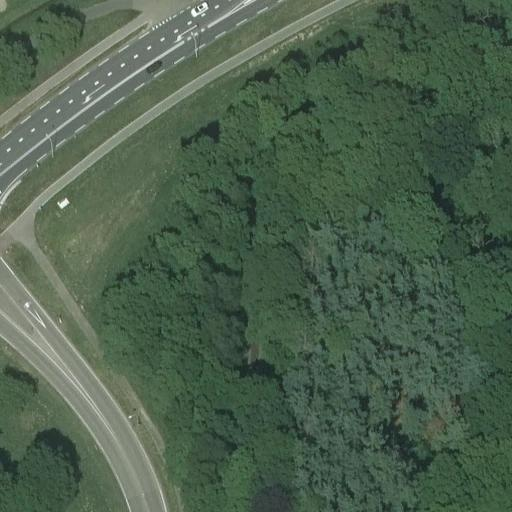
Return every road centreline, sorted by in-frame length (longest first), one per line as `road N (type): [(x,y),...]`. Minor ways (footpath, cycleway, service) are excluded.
road 1 (primary): [(0,186),(117,95),(272,0)]
road 2 (primary): [(223,0),(0,157)]
road 3 (motorway): [(116,439),(79,374),(0,273)]
road 4 (motorway): [(0,325),(116,439)]
